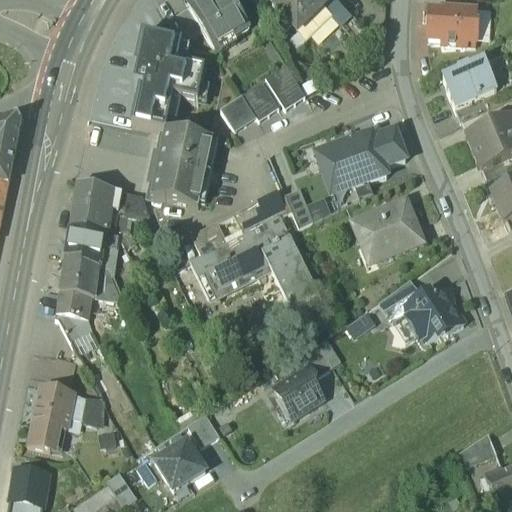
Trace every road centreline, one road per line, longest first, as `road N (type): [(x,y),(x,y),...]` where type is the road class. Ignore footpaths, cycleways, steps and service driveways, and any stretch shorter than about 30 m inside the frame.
road 1 (residential): [(246,487),(496,331)]
road 2 (residential): [(176,234),(222,212),(233,165),(401,78)]
road 3 (primary): [(0,367),(51,97)]
road 4 (residential): [(401,78),(496,331)]
